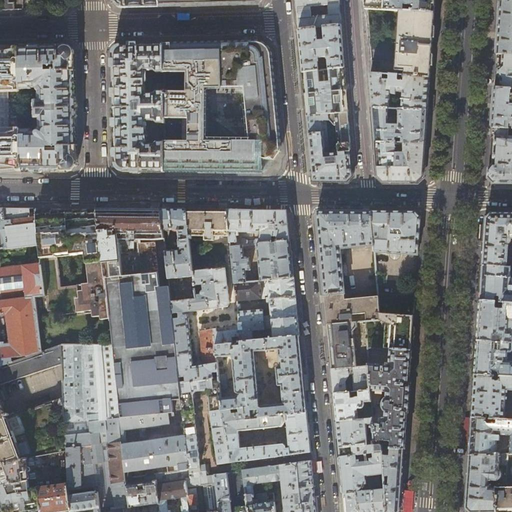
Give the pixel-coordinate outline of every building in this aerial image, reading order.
[(295,0),(297,14),(298,25),(299,30),(342,26),(340,5),(339,0),(295,0)] [(364,0),(365,9),(368,9),(399,11),(434,13),(435,0),(364,0)] [(497,54),(503,54),(511,54),(511,0),(500,2),(499,26),(497,54)] [(433,30),(434,13),(399,11),(397,46),(394,46),(393,57),(397,58),(396,71),(404,71),(404,76),(405,76),(430,78),(431,65),(433,30)] [(342,26),(299,30),(301,52),(303,73),(324,70),(323,58),(326,57),(327,61),(328,61),(329,70),(345,68),(344,59),(342,34),(342,26)] [(261,43),(257,42),(207,44),(165,45),(165,44),(164,44),(164,74),(187,73),(187,92),(165,93),(165,107),(165,119),(189,119),(189,142),(165,141),(165,142),(164,170),(224,171),(256,171),(259,173),(261,173),(245,161),(255,147),(274,161),(280,152),(277,117),(271,57),(271,55),(269,50),(267,47),(266,46),(264,44),(261,43)] [(140,108),(165,107),(165,93),(165,91),(157,91),(154,93),(145,93),(145,81),(148,81),(148,75),(146,75),(146,74),(145,74),(145,71),(155,71),(158,74),(164,74),(164,44),(142,44),(121,45),(113,54),(113,75),(114,108),(133,108),(133,104),(140,103),(140,108)] [(20,90),(30,90),(31,89),(31,88),(36,88),(39,92),(38,92),(38,101),(34,101),(34,102),(34,109),(76,108),(75,54),(66,46),(19,47),(20,90)] [(20,90),(19,47),(0,47),(0,170),(10,171),(22,171),(21,129),(20,130),(19,127),(8,127),(0,127),(0,91),(7,92),(18,91),(19,90),(20,90)] [(511,54),(503,54),(502,61),(502,63),(498,67),(498,75),(502,79),(501,80),(501,83),(501,88),(511,88),(511,54)] [(345,68),(329,70),(324,70),(303,73),(306,99),(307,117),(322,115),(348,112),(348,104),(345,76),(345,68)] [(429,94),(430,78),(405,76),(404,82),(400,82),(398,79),(399,76),(390,75),(389,80),(383,80),(383,75),(373,74),(370,74),(372,92),(373,108),(389,109),(390,91),(391,91),(391,94),(396,95),(396,91),(403,92),(402,110),(428,111),(429,94)] [(511,88),(501,88),(494,87),(493,107),(492,127),(509,128),(511,128),(511,88)] [(0,127),(8,127),(7,92),(0,91),(0,127)] [(165,119),(165,107),(140,108),(140,112),(133,112),(133,108),(114,108),(114,139),(115,163),(124,172),(142,172),(164,172),(164,170),(165,142),(157,142),(154,144),(145,144),(145,140),(146,139),(148,139),(148,133),(146,133),(146,122),(154,122),(157,124),(165,124),(165,119)] [(77,139),(76,108),(34,109),(34,117),(35,118),(39,118),(39,126),(35,131),(32,131),(32,130),(31,129),(21,129),(22,171),(64,171),(69,171),(77,163),(77,139)] [(391,109),(389,109),(373,108),(374,124),(376,143),(396,143),(401,143),(401,138),(404,138),(404,143),(425,143),(426,128),(428,111),(402,110),(399,109),(399,122),(388,122),(388,114),(396,114),(396,109),(391,109)] [(322,115),(323,121),(327,121),(330,154),(351,152),(350,134),(348,112),(322,115)] [(323,121),(322,115),(307,117),(309,133),(313,172),(314,182),(333,182),(348,182),(353,177),(351,152),(330,154),(326,154),(323,121)] [(511,128),(509,128),(492,127),(491,137),(491,138),(495,137),(494,156),(493,164),(489,170),(488,178),(493,184),(511,183),(511,128)] [(404,143),(401,143),(396,143),(376,143),(377,162),(378,178),(384,183),(402,183),(417,183),(420,180),(423,178),(424,165),(425,143),(404,143)] [(0,249),(39,245),(35,209),(15,209),(0,208),(0,249)] [(101,319),(110,318),(110,315),(97,209),(74,212),(74,210),(52,212),(52,209),(37,211),(37,209),(35,209),(39,245),(41,263),(45,295),(46,295),(48,311),(53,311),(53,316),(92,311),(93,317),(101,316),(101,319)] [(97,209),(110,315),(110,318),(110,319),(113,344),(120,416),(162,412),(169,412),(173,411),(172,400),(177,399),(181,399),(180,382),(179,377),(172,302),(170,287),(165,287),(161,288),(156,240),(160,239),(164,239),(164,231),(161,210),(155,210),(139,210),(114,209),(99,209),(97,209)] [(175,210),(161,210),(164,231),(173,230),(173,232),(175,233),(176,231),(179,232),(180,249),(166,251),(170,287),(172,302),(196,299),(196,296),(195,290),(194,285),(194,273),(194,272),(193,271),(189,239),(186,210),(175,210)] [(210,210),(186,210),(189,239),(192,239),(192,236),(205,236),(205,241),(215,241),(215,236),(230,237),(227,210),(210,210)] [(290,241),(289,225),(287,211),(254,211),(227,210),(230,237),(231,247),(246,245),(258,244),(271,243),(274,243),(290,241)] [(341,249),(374,245),(371,212),(348,212),(317,212),(317,213),(318,228),(322,265),(325,294),(345,293),(343,275),(341,249)] [(371,212),(374,245),(375,252),(389,253),(400,254),(403,254),(409,255),(414,255),(418,255),(421,218),(415,212),(399,212),(371,212)] [(486,218),(485,225),(484,239),(482,266),(511,267),(511,257),(508,258),(508,255),(510,255),(510,252),(508,252),(509,244),(511,241),(511,239),(511,213),(506,213),(491,213),(486,218)] [(292,263),(290,241),(274,243),(275,251),(272,252),(271,243),(258,244),(261,281),(278,279),(278,275),(274,276),(273,269),(279,268),(280,279),(294,278),(292,263)] [(246,248),(246,245),(231,247),(235,283),(250,282),(249,279),(246,279),(245,270),(250,269),(249,256),(244,257),(243,248),(246,248)] [(41,263),(0,268),(0,315),(7,315),(10,344),(0,345),(0,366),(13,362),(12,358),(26,356),(41,351),(35,297),(45,295),(41,263)] [(239,325),(200,331),(203,365),(193,367),(188,314),(184,312),(228,306),(230,302),(225,263),(220,264),(221,269),(194,272),(194,273),(194,285),(195,290),(201,289),(201,288),(203,288),(204,290),(202,291),(201,292),(201,295),(196,296),(196,299),(172,302),(179,377),(185,376),(185,381),(219,377),(216,346),(233,344),(232,337),(240,336),(239,325)] [(511,275),(511,267),(482,266),(481,283),(480,301),(511,303),(511,275)] [(294,278),(280,279),(278,279),(261,281),(250,282),(235,283),(237,301),(265,298),(265,296),(270,295),(270,297),(267,297),(267,302),(270,302),(271,317),(268,317),(263,317),(263,310),(238,312),(239,323),(298,318),(296,298),(294,278)] [(345,300),(345,293),(325,294),(326,302),(328,324),(366,322),(380,321),(379,314),(378,297),(345,300)] [(511,303),(480,301),(478,322),(477,341),(511,343),(511,331),(510,331),(510,320),(511,320),(511,303)] [(380,321),(366,322),(368,348),(391,349),(411,351),(412,334),(414,316),(379,314),(380,321)] [(298,318),(239,323),(238,324),(239,325),(240,336),(241,342),(253,340),(252,331),(265,330),(265,329),(272,328),(273,339),(300,336),(299,328),(298,318)] [(366,322),(328,324),(328,325),(331,349),(333,369),(333,370),(369,367),(369,364),(368,348),(366,322)] [(216,346),(219,377),(219,382),(227,381),(227,376),(225,373),(223,374),(221,357),(233,356),(235,381),(261,378),(260,370),(258,369),(256,369),(254,352),(278,349),(280,367),(278,367),(276,368),(277,377),(303,374),(301,355),(300,336),(273,339),(253,340),(241,342),(240,342),(240,345),(234,346),(233,344),(216,346)] [(509,353),(511,352),(511,351),(511,343),(477,341),(476,356),(475,375),(494,376),(494,372),(501,372),(501,376),(511,376),(511,361),(508,362),(508,353),(509,353)] [(115,507),(123,506),(123,509),(111,510),(109,511),(130,511),(127,487),(126,478),(127,478),(120,416),(113,344),(62,345),(62,366),(63,398),(66,451),(67,476),(67,484),(68,491),(82,489),(81,447),(108,444),(111,474),(106,475),(107,485),(109,487),(112,487),(115,507)] [(0,366),(0,420),(10,417),(9,415),(5,416),(0,402),(4,401),(0,390),(0,385),(62,366),(62,345),(41,352),(13,362),(0,366)] [(408,392),(411,351),(391,349),(390,365),(369,364),(369,367),(371,390),(371,391),(387,392),(387,398),(385,399),(384,401),(383,403),(382,405),(383,407),(383,409),(384,411),(386,412),(385,418),(380,419),(380,423),(373,422),(374,431),(375,436),(376,452),(383,451),(384,451),(383,445),(381,445),(381,442),(382,441),(392,441),(391,449),(404,450),(408,392)] [(369,367),(333,370),(332,370),(333,382),(334,394),(371,390),(369,367)] [(262,385),(261,378),(235,381),(236,392),(239,394),(236,397),(221,399),(222,410),(231,409),(239,408),(246,407),(247,418),(260,417),(307,412),(305,394),(303,374),(277,377),(278,385),(279,386),(282,385),(284,403),(259,406),(258,388),(260,388),(262,385)] [(511,376),(501,376),(494,376),(475,375),(473,396),(472,418),(504,420),(506,390),(511,390),(511,376)] [(207,464),(200,465),(194,414),(195,414),(195,413),(193,394),(196,391),(206,390),(209,393),(211,411),(218,464),(231,462),(222,410),(221,399),(221,395),(219,382),(219,377),(185,381),(180,382),(181,399),(183,411),(186,435),(189,469),(190,479),(208,476),(207,464)] [(228,387),(227,381),(219,382),(221,395),(224,395),(225,393),(225,390),(226,390),(228,387)] [(364,403),(365,402),(372,401),(371,391),(371,390),(334,394),(336,406),(337,421),(373,418),(372,407),(368,407),(369,410),(363,410),(363,408),(364,406),(364,403)] [(0,463),(66,451),(63,398),(10,417),(0,420),(0,463)] [(222,410),(231,462),(311,453),(309,434),(307,412),(260,417),(247,418),(246,407),(239,408),(239,413),(231,414),(231,409),(222,410)] [(162,412),(120,416),(127,478),(133,477),(132,471),(146,469),(147,475),(153,474),(153,468),(156,468),(157,473),(162,473),(162,470),(164,469),(164,467),(167,466),(168,472),(189,469),(186,435),(127,443),(125,429),(140,428),(141,436),(146,436),(145,427),(159,426),(162,425),(170,424),(169,412),(162,412)] [(373,418),(337,421),(339,438),(341,457),(376,452),(375,436),(371,437),(371,444),(369,445),(367,429),(372,429),(372,431),(374,431),(373,422),(373,418)] [(511,420),(504,420),(472,418),(470,438),(470,442),(469,456),(496,454),(497,440),(500,440),(500,436),(497,436),(497,435),(511,436),(510,454),(511,453),(511,420)] [(402,479),(404,450),(391,449),(384,451),(383,451),(385,477),(390,476),(389,483),(385,483),(387,511),(400,511),(402,491),(402,479)] [(0,485),(38,480),(51,479),(67,476),(66,451),(0,463),(0,485)] [(344,490),(345,511),(387,511),(385,483),(385,477),(383,451),(376,452),(341,457),(344,490)] [(508,454),(496,454),(469,456),(467,483),(466,508),(468,511),(496,511),(495,488),(491,488),(491,485),(489,485),(490,480),(497,480),(499,479),(501,478),(501,477),(502,475),(501,473),(500,471),(498,470),(499,458),(507,458),(508,454)] [(243,470),(246,496),(255,494),(255,493),(254,486),(255,484),(282,480),(285,511),(316,511),(315,502),(313,475),(311,461),(243,470)] [(189,469),(168,472),(162,473),(157,473),(156,474),(157,481),(184,478),(186,479),(190,479),(189,469)] [(248,511),(246,496),(243,470),(232,472),(232,473),(233,473),(237,507),(236,507),(237,511),(232,511),(228,474),(228,473),(228,472),(216,474),(215,475),(220,511),(248,511)] [(160,511),(157,485),(157,481),(156,474),(153,474),(147,475),(144,475),(146,484),(127,487),(130,511),(160,511)] [(198,511),(196,488),(187,489),(190,511),(220,511),(215,475),(216,474),(208,476),(190,479),(186,479),(186,481),(187,487),(204,485),(207,511),(198,511)] [(51,479),(38,480),(41,511),(67,511),(71,511),(69,496),(68,491),(67,484),(52,486),(51,479)] [(41,511),(38,480),(0,485),(0,501),(0,511),(41,511)] [(190,511),(187,489),(187,487),(186,481),(157,485),(160,511),(190,511)] [(511,511),(511,486),(496,488),(495,488),(496,511),(511,511)] [(95,492),(69,496),(71,511),(70,511),(75,511),(76,511),(88,509),(88,511),(100,511),(97,487),(94,487),(95,492)] [(272,492),(269,492),(255,494),(246,496),(248,511),(275,511),(274,494),(273,492),(272,492)]
